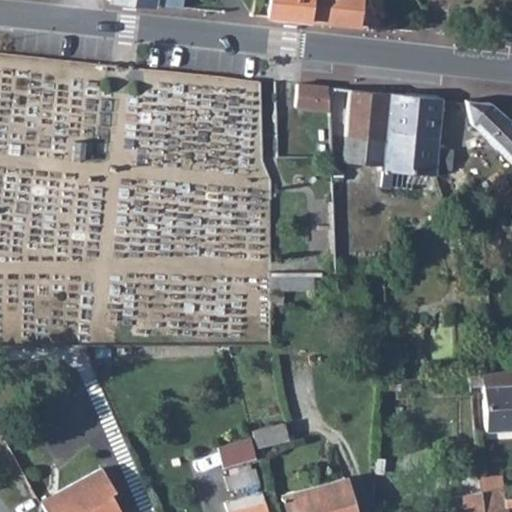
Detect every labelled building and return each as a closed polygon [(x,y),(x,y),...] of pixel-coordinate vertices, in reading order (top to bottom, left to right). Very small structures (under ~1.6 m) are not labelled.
[(109,0),(109,2),(179,10),(180,0),(109,0)] [(269,0),(268,15),(358,25),(361,0),(269,0)] [(332,110),(331,87),(302,84),(301,107),(332,110)] [(445,96),(331,87),(332,110),(332,114),(346,116),(347,136),(385,140),(386,182),(386,188),(438,190),(445,96)] [(511,120),(493,103),(468,99),(477,127),(511,161),(511,120)] [(332,114),(335,183),(386,182),(385,140),(347,136),(346,116),(332,114)] [(511,365),(484,369),(490,425),(511,424),(511,365)] [(417,379),(434,377),(432,368),(416,370),(417,379)] [(285,422),(253,427),(256,442),(288,437),(285,422)] [(253,446),(223,453),(227,468),(256,460),(253,446)] [(44,511),(117,511),(107,491),(111,489),(99,466),(37,500),(44,511)] [(263,484),(259,470),(230,478),(234,492),(263,484)] [(477,511),(511,511),(511,502),(507,503),(504,474),(481,476),(484,509),(477,511)] [(354,511),(347,483),(287,498),(290,511),(354,511)] [(229,511),(269,511),(265,494),(228,503),(229,511)]
